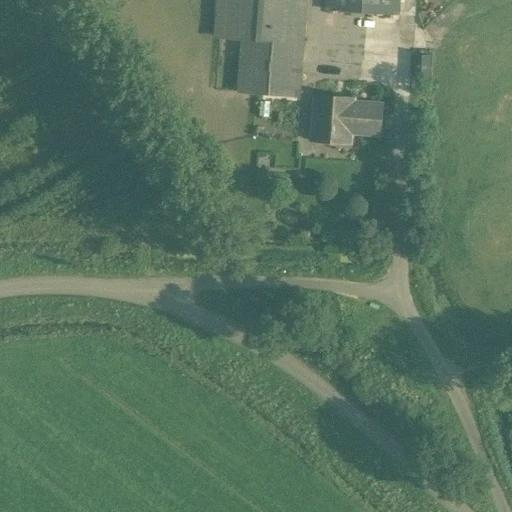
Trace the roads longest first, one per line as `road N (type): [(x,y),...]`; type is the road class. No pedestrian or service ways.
road 1 (unclassified): [(502,511),(444,367),(390,296),(320,283),(138,291)]
road 2 (unclassified): [(465,511),(411,459),(292,370),(138,291)]
road 3 (unknown): [(406,309),(408,96),(389,62),(324,47),(320,0)]
road 4 (unclassified): [(138,291),(0,295)]
